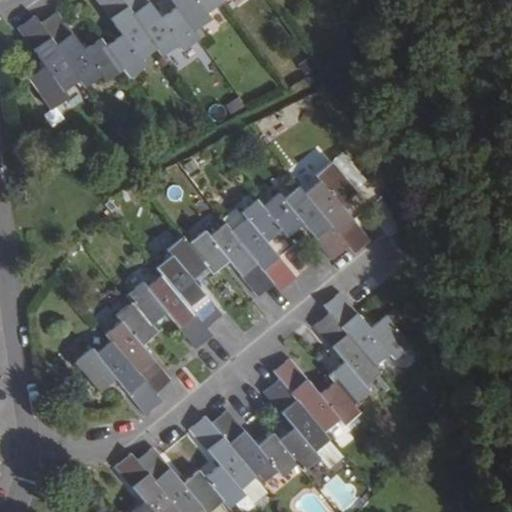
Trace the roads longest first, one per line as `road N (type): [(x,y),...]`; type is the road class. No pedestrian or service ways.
road 1 (unclassified): [(380,242),(210,397),(148,436),(30,459)]
road 2 (residential): [(30,459),(0,213)]
